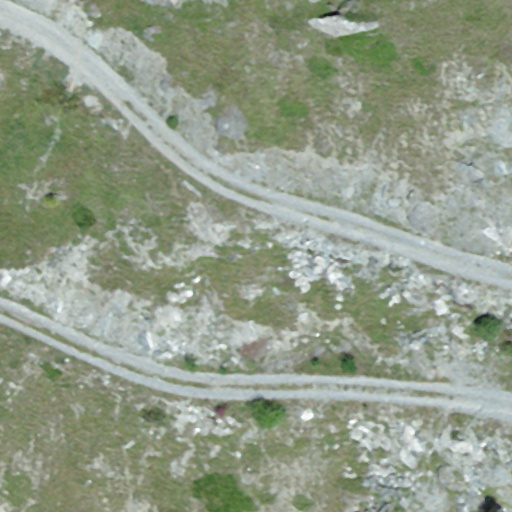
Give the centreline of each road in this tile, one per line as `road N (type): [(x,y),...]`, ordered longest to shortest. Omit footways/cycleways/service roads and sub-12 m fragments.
road 1 (track): [(511,281),(231,197),(39,33),(0,17)]
road 2 (track): [(0,318),(156,379),(238,390),(362,389),(511,410)]
